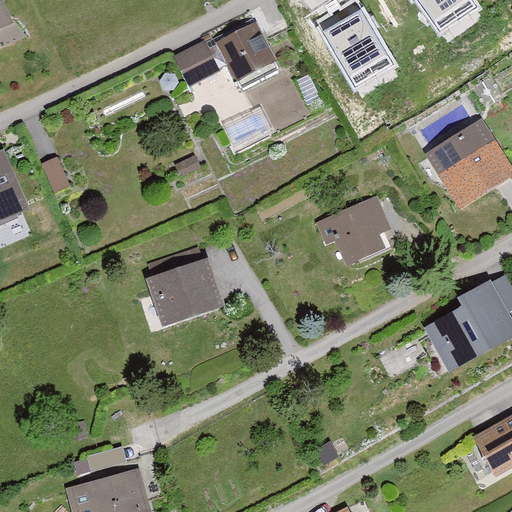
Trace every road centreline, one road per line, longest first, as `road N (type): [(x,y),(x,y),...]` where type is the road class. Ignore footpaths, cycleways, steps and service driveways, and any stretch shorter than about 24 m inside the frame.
road 1 (residential): [(511,242),(162,433)]
road 2 (residential): [(259,0),(0,124)]
road 3 (residential): [(511,388),(289,511)]
